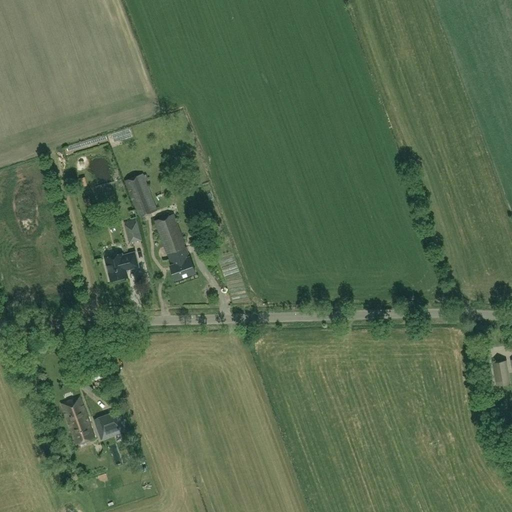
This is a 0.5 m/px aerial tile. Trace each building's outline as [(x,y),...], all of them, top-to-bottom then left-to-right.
[(124,182),(138,218),(157,211),(143,174),(124,182)] [(79,179),(81,187),(87,186),(85,178),(79,179)] [(174,215),(155,222),(171,266),(170,266),(175,280),(195,272),(189,257),(174,215)] [(142,241),(137,221),(136,219),(124,222),(125,224),(124,224),(129,244),(133,243),(133,242),(138,241),(138,242),(142,241)] [(203,245),(195,248),(197,253),(205,250),(203,245)] [(105,258),(111,281),(127,277),(124,268),(127,267),(128,269),(138,266),(134,253),(121,256),(121,254),(105,258)] [(510,383),(507,360),(493,362),(497,385),(510,383)] [(76,444),(94,437),(80,397),(61,404),(76,444)] [(94,415),(101,435),(124,426),(117,407),(94,415)]
